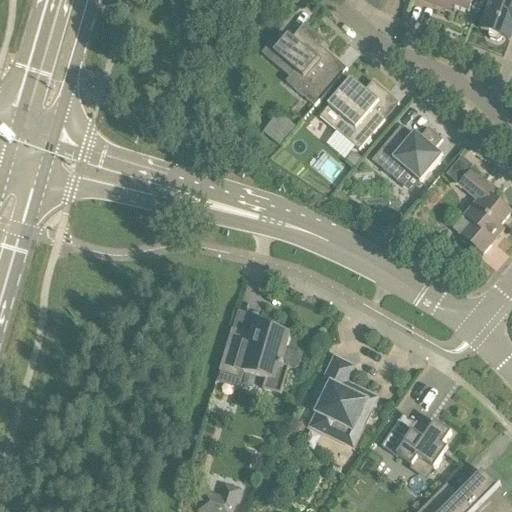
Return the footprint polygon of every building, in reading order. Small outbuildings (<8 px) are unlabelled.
[(422,0),(422,2),(450,12),(453,6),(469,12),(474,0),(422,0)] [(511,0),(493,0),(481,32),(490,35),(489,37),(490,41),(498,44),(501,42),(502,39),(510,42),(511,36),(511,0)] [(262,56),(291,80),(287,84),(316,109),(332,90),(321,81),(337,62),(321,49),(326,43),(306,26),(293,41),(289,37),(279,49),(276,47),(276,48),(272,44),(262,56)] [(352,81),(320,119),(337,133),(326,146),(344,162),(355,149),(360,153),(385,123),(373,113),(388,96),(374,84),(366,93),(352,81)] [(279,115),(265,132),(282,147),(297,129),(279,115)] [(429,130),(421,140),(416,135),(411,141),(400,132),(402,130),(401,129),(373,163),(413,196),(444,159),(436,152),(443,143),(429,130)] [(347,162),(345,165),(352,171),(355,168),(356,169),(361,162),(353,155),(347,162)] [(500,194),(474,171),(461,186),(479,201),(472,209),(481,217),(476,223),(474,222),(462,236),(485,255),(506,230),(503,227),(511,215),(511,210),(497,198),(500,194)] [(277,325),(259,320),(254,336),(234,329),(221,371),(239,377),(240,375),(266,383),(263,392),(281,398),(290,370),(294,371),(298,369),(300,365),(300,361),(298,356),(294,353),(287,351),(292,336),(275,331),(277,325)] [(311,430),(353,450),(377,401),(346,386),(353,370),(336,362),(317,400),(324,404),(311,430)] [(436,425),(429,435),(404,418),(381,450),(397,461),(398,459),(412,470),(418,461),(434,472),(449,452),(444,448),(452,437),(436,425)] [(511,511),(511,508),(504,500),(507,497),(501,491),(502,490),(500,488),(499,490),(483,474),(459,499),(447,488),(423,511),(511,511)] [(222,499),(206,494),(200,511),(233,511),(236,505),(241,507),(245,494),(239,493),(240,491),(225,487),(222,499)]
